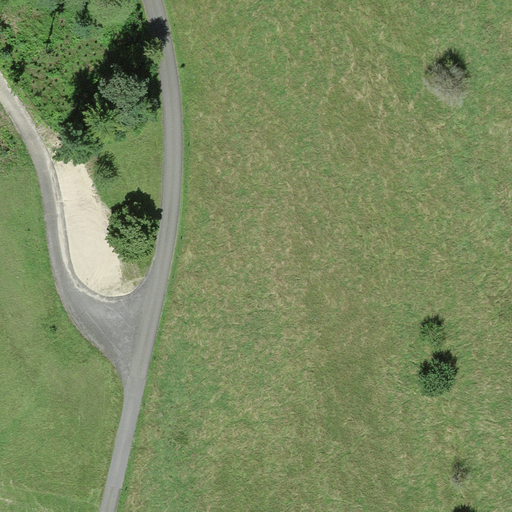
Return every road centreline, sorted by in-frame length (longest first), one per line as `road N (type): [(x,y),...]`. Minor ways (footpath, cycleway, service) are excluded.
road 1 (unclassified): [(104,511),(173,182),(164,54),(148,0)]
road 2 (track): [(141,337),(77,310),(58,279),(36,137)]
